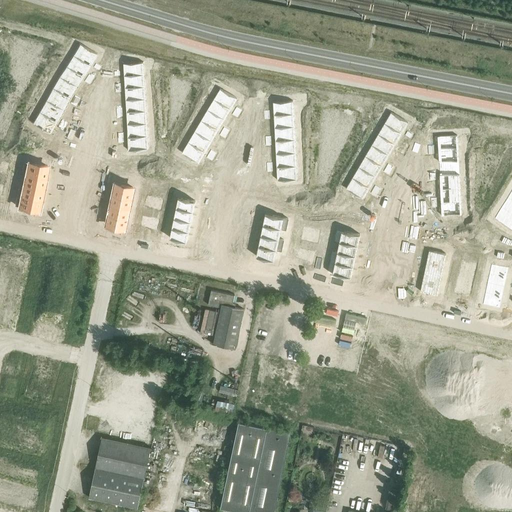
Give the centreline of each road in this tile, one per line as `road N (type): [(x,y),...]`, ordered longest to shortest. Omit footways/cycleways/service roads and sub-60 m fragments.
road 1 (tertiary): [(511,94),(244,42),(97,0)]
road 2 (residential): [(240,179),(211,172),(256,101),(261,183)]
road 3 (residential): [(398,215),(374,207),(418,136),(427,222)]
road 4 (residential): [(85,143),(64,139),(107,62),(115,147)]
road 5 (unclassified): [(376,305),(215,268)]
road 6 (unclassified): [(55,511),(88,355)]
road 7 (unclassified): [(511,333),(376,305)]
road 8 (unknown): [(413,511),(447,384)]
